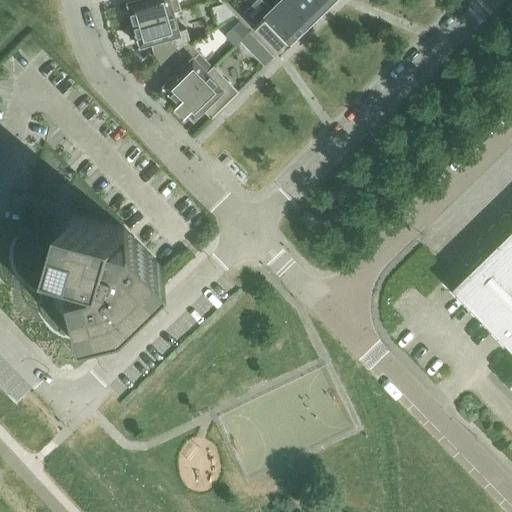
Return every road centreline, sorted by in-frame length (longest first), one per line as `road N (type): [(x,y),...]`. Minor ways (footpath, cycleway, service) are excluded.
road 1 (unclassified): [(485,0),(246,226)]
road 2 (residential): [(76,0),(77,28),(103,79),(246,226)]
road 3 (unclassified): [(511,499),(329,304)]
road 4 (unclassified): [(246,226),(67,407)]
road 5 (unclassified): [(329,304),(511,127)]
